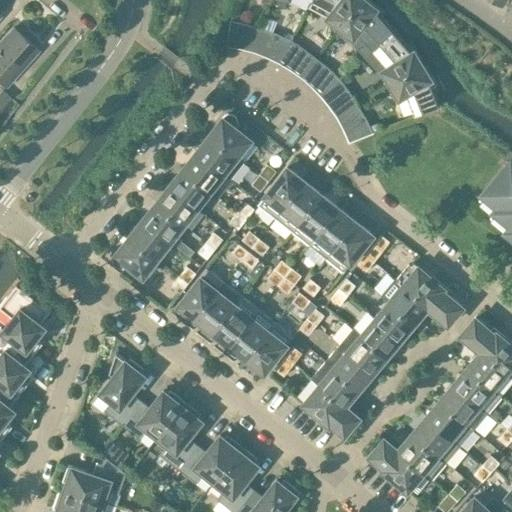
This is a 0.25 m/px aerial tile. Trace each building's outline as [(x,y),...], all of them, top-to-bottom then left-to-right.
[(311,0),(310,3),(311,3),(312,0),(332,11),(328,16),(340,26),(337,30),(361,0),(311,0)] [(367,0),(361,0),(337,30),(338,31),(341,27),(354,37),(358,31),(372,48),(370,50),(393,30),(375,10),(377,7),(367,0)] [(232,20),(232,15),(227,45),(241,47),(247,24),(232,20)] [(13,27),(0,41),(0,79),(6,84),(37,49),(13,27)] [(393,30),(370,50),(371,51),(373,49),(388,65),(382,69),(390,82),(386,85),(422,63),(414,49),(411,51),(393,30)] [(279,62),(293,35),(290,40),(276,34),(267,56),(279,62)] [(291,40),(293,35),(279,62),(291,68),(304,48),(291,40)] [(422,63),(386,85),(387,86),(391,83),(399,97),(405,93),(414,115),(439,105),(429,79),(431,77),(422,63)] [(328,67),(311,85),(321,95),(343,75),(343,74),(339,78),(328,67)] [(343,75),(321,95),(329,105),(349,91),(339,78),(344,75),(343,75)] [(1,89),(0,90),(0,108),(11,97),(1,89)] [(223,116),(209,134),(237,156),(251,139),(235,126),(237,123),(237,120),(236,117),(234,114),(232,113),(229,113),(227,113),(225,114),(223,116)] [(343,128),(349,141),(377,130),(377,129),(372,131),(365,117),(343,128)] [(209,134),(195,151),(224,173),(231,178),(244,161),(237,156),(209,134)] [(195,151),(182,168),(211,190),(224,173),(195,151)] [(511,163),(510,162),(495,179),(497,181),(486,195),(500,207),(495,212),(511,225),(507,231),(511,235),(511,163)] [(259,173),(268,180),(276,170),(267,163),(259,173)] [(275,217),(291,197),(304,180),(287,166),(264,194),(266,195),(259,204),(275,217)] [(182,168),(169,185),(197,207),(211,190),(182,168)] [(268,180),(259,173),(251,183),(260,190),(268,180)] [(304,180),(291,197),(275,217),(292,230),(311,206),(321,193),(304,180)] [(169,185),(155,202),(184,224),(197,207),(169,185)] [(321,193),(311,206),(292,230),(309,243),(338,206),(321,193)] [(237,211),(246,218),(254,208),(245,201),(237,211)] [(155,202),(142,219),(170,241),(171,241),(177,245),(182,239),(176,235),(184,224),(155,202)] [(338,206),(309,243),(326,257),(355,220),(338,206)] [(246,218),(237,211),(229,221),(238,228),(246,218)] [(157,258),(170,241),(142,219),(129,236),(157,258)] [(355,220),(326,257),(343,270),(350,261),(351,262),(373,234),(355,220)] [(252,246),(259,238),(249,230),(242,239),(252,246)] [(205,242),(214,249),(222,238),(213,231),(205,242)] [(389,241),(381,234),(365,253),(374,260),(389,241)] [(143,276),(157,258),(129,236),(114,254),(113,257),(113,260),(113,261),(115,264),(117,265),(120,266),(123,266),(125,266),(127,263),(143,276)] [(259,238),(252,246),(262,254),(269,246),(259,238)] [(214,249),(205,242),(197,252),(206,259),(214,249)] [(241,260),(248,251),(238,243),(231,252),(241,260)] [(248,251),(241,260),(251,268),(258,259),(248,251)] [(374,260),(365,253),(357,263),(366,270),(374,260)] [(274,268),(284,275),(291,267),(281,259),(274,268)] [(448,323),(463,305),(437,284),(438,282),(414,261),(398,280),(428,306),(428,307),(448,323)] [(179,275),(188,282),(196,272),(187,265),(179,275)] [(207,267),(178,304),(196,318),(218,289),(225,281),(207,267)] [(291,267),(284,275),(294,283),(301,275),(291,267)] [(277,284),(284,275),(274,268),(267,276),(277,284)] [(171,285),(180,292),(188,282),(179,275),(171,285)] [(284,275),(277,284),(287,292),(294,283),(284,275)] [(339,287),(347,294),(355,284),(346,277),(339,287)] [(313,295),(320,286),(310,278),(303,287),(313,295)] [(394,278),(381,294),(388,300),(415,322),(428,307),(428,306),(398,280),(394,278)] [(225,281),(218,289),(196,318),(213,331),(242,294),(225,281)] [(16,283),(0,304),(0,307),(12,317),(4,327),(3,328),(33,351),(33,350),(42,340),(37,336),(47,324),(41,320),(50,310),(17,284),(16,283)] [(347,294),(339,287),(331,297),(339,304),(347,294)] [(309,299),(299,291),(292,300),(303,308),(309,299)] [(252,316),(259,308),(242,294),(213,331),(230,345),(252,316)] [(415,322),(388,300),(374,317),(401,339),(415,322)] [(307,317),(316,324),(324,314),(315,307),(307,317)] [(259,308),(252,316),(230,345),(247,358),(276,321),(259,308)] [(475,316),(460,334),(480,350),(507,372),(506,372),(510,376),(511,374),(511,343),(502,336),(501,337),(475,316)] [(316,324),(307,317),(299,327),(308,334),(316,324)] [(374,317),(361,333),(360,334),(387,356),(401,339),(374,317)] [(247,358),(264,372),(287,343),(294,335),(276,321),(247,358)] [(0,326),(0,378),(17,392),(18,392),(26,381),(22,378),(31,366),(26,362),(34,351),(33,350),(33,351),(3,328),(4,327),(1,325),(0,326)] [(339,344),(347,350),(373,372),(387,356),(360,334),(361,333),(353,327),(339,344)] [(325,360),(333,367),(359,389),(373,372),(347,350),(339,344),(325,360)] [(285,355),(294,362),(302,352),(293,345),(285,355)] [(480,350),(467,366),(493,388),(493,387),(506,372),(507,372),(480,350)] [(122,423),(138,403),(129,396),(145,375),(140,371),(143,368),(130,358),(128,361),(115,351),(108,372),(113,375),(97,395),(108,403),(103,409),(122,423)] [(294,362),(285,355),(275,368),(284,375),(294,362)] [(359,389),(333,367),(325,360),(312,377),(319,383),(345,405),(346,405),(359,389)] [(493,388),(467,366),(453,383),(487,412),(502,394),(493,387),(493,388)] [(0,432),(2,434),(3,433),(11,422),(7,419),(16,407),(11,403),(19,393),(18,392),(17,392),(0,378),(0,432)] [(303,402),(329,424),(331,422),(344,434),(360,416),(346,405),(345,405),(319,383),(303,402)] [(453,383),(439,399),(465,421),(473,428),(487,412),(453,383)] [(163,389),(147,410),(138,403),(122,423),(140,438),(144,432),(155,440),(158,436),(185,401),(170,389),(167,392),(163,389)] [(433,406),(425,416),(451,438),(460,445),(473,428),(465,421),(439,399),(438,400),(433,406)] [(198,416),(200,413),(185,401),(158,436),(168,444),(160,454),(178,468),(194,447),(185,440),(202,419),(198,416)] [(425,416),(411,432),(446,461),(460,445),(451,438),(425,416)] [(511,437),(511,432),(506,428),(498,437),(506,444),(511,437)] [(411,432),(398,448),(397,449),(424,471),(423,472),(431,479),(446,461),(411,432)] [(214,480),(242,446),(227,434),(224,437),(220,434),(203,454),(194,447),(178,468),(196,482),(201,476),(211,484),(214,480)] [(408,490),(423,472),(424,471),(397,449),(398,448),(384,437),(369,455),(383,466),(381,468),(408,490)] [(242,446),(214,480),(224,489),(217,498),(234,511),(235,511),(251,492),(242,485),(258,464),(254,461),(257,458),(242,446)] [(482,464),(491,471),(499,462),(491,454),(482,464)] [(65,487),(108,502),(112,490),(119,493),(126,472),(104,455),(97,474),(68,464),(63,480),(67,481),(65,487)] [(491,471),(482,464),(474,473),(482,481),(491,471)] [(292,511),(293,511),(289,510),(286,507),(296,494),(294,492),(296,489),(284,479),(281,482),(277,478),(260,499),(251,492),(235,511),(292,511)] [(449,492),(457,499),(465,490),(457,483),(449,492)] [(103,511),(108,502),(65,487),(63,493),(59,491),(54,507),(68,511),(103,511)] [(511,491),(510,490),(499,501),(510,510),(511,507),(511,491)] [(457,499),(449,492),(438,504),(446,511),(457,499)] [(508,511),(510,510),(499,501),(493,495),(485,505),(474,495),(459,511),(508,511)]
